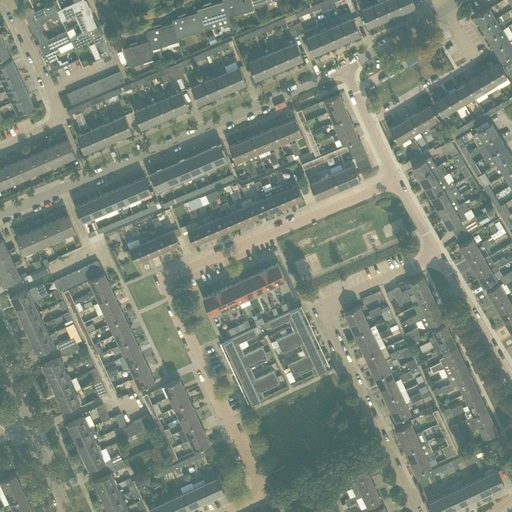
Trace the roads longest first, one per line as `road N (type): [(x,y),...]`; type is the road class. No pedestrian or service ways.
road 1 (residential): [(227,511),(253,497),(257,484),(169,294),(170,281),(395,181)]
road 2 (residential): [(0,215),(344,68)]
road 3 (residential): [(418,511),(326,314),(332,299),(436,255)]
road 4 (residential): [(0,149),(45,129),(53,116),(4,0)]
road 5 (residential): [(369,123),(475,60),(444,8)]
road 6 (residential): [(511,378),(436,255)]
